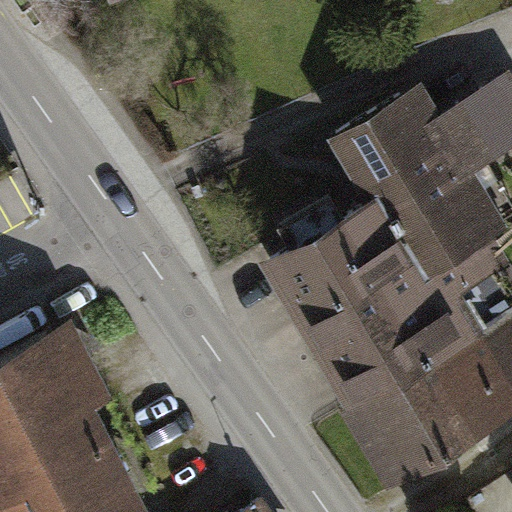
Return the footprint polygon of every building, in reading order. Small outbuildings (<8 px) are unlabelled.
[(365,200),(271,257),(356,396),(511,300),(511,289),(482,240),(509,224),(419,78),(325,136),(365,200)] [(511,117),(487,78),(455,97),(491,156),(511,143),(511,117)] [(511,300),(356,396),(405,473),(511,408),(511,300)] [(146,511),(54,329),(0,356),(0,502),(5,511),(146,511)] [(277,511),(268,496),(240,511),(277,511)]
